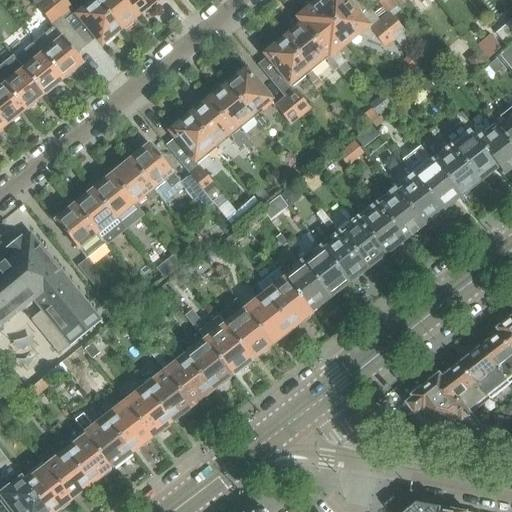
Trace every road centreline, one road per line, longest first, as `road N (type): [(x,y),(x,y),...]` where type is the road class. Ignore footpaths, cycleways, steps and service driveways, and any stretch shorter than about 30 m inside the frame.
road 1 (residential): [(0,203),(257,0)]
road 2 (tertiary): [(319,401),(511,251)]
road 3 (residential): [(511,482),(372,451)]
road 4 (tertiary): [(174,511),(278,432)]
